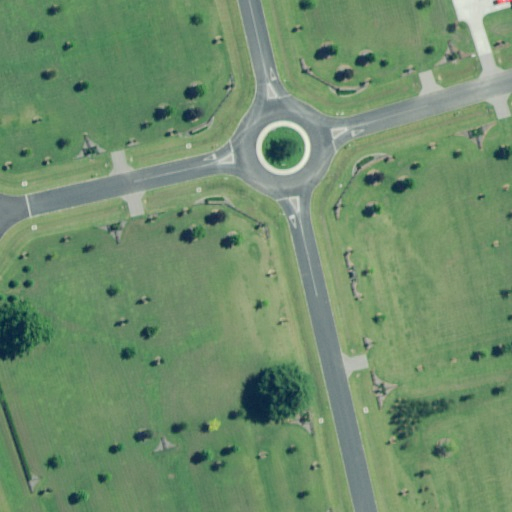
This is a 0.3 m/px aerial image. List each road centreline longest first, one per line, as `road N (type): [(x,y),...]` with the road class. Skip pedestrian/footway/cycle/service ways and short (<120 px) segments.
road 1 (residential): [(365,511),(292,187)]
road 2 (residential): [(244,157),(0,213)]
road 3 (residential): [(322,138),(511,79)]
